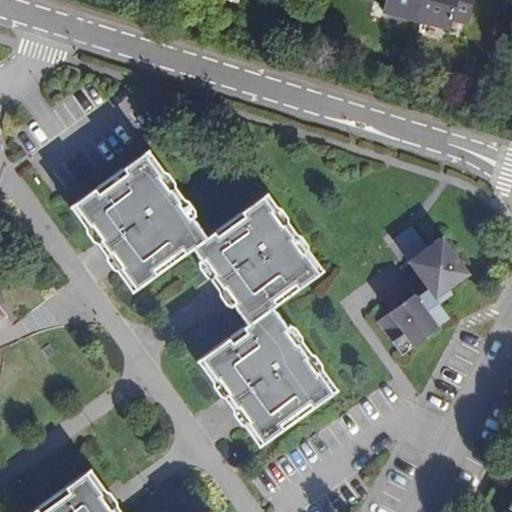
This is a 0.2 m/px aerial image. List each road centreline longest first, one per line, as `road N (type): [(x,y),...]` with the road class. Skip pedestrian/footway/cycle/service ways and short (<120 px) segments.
road 1 (residential): [(64,27),(469,149),(511,170)]
road 2 (residential): [(511,326),(414,511)]
